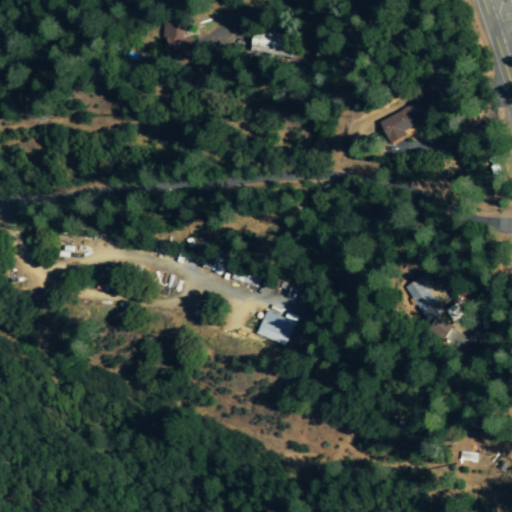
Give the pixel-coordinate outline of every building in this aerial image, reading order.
[(177,52),(201,53),(202,38),(197,38),(198,22),(182,21),(182,27),(173,26),(173,39),(178,39),(177,52)] [(260,51),(296,57),(299,37),(263,31),(260,51)] [(391,145),(419,134),(415,125),(416,124),(410,108),(381,120),(391,145)] [(261,271),(262,268),(245,262),(238,281),(265,290),(270,274),(261,271)] [(440,291),(430,275),(409,289),(431,323),(447,313),(435,295),(440,291)] [(459,326),(460,326),(470,310),(458,303),(451,314),(457,318),(452,325),(442,318),(435,329),(450,339),(459,326)] [(265,338),(296,347),(303,323),(272,313),(265,338)]
